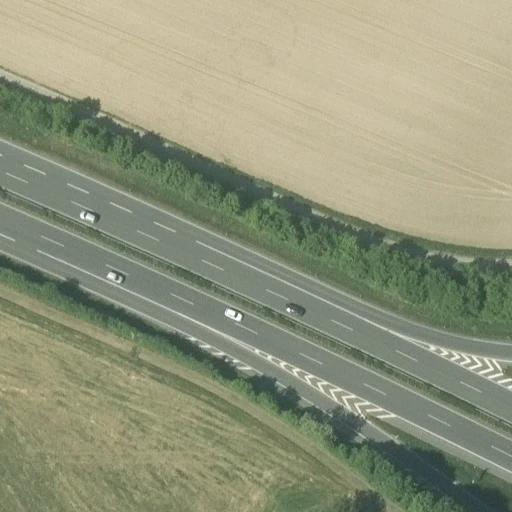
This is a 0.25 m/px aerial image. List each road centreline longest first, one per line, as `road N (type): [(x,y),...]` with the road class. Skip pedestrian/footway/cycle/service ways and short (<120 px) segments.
road 1 (motorway): [(0,221),(323,363),(511,460)]
road 2 (motorway): [(511,408),(0,171)]
road 3 (motorway): [(511,352),(418,336),(0,149)]
road 4 (motorway): [(0,239),(256,361),(350,417),(474,511)]
road 5 (track): [(511,260),(449,259),(311,218),(0,81)]
